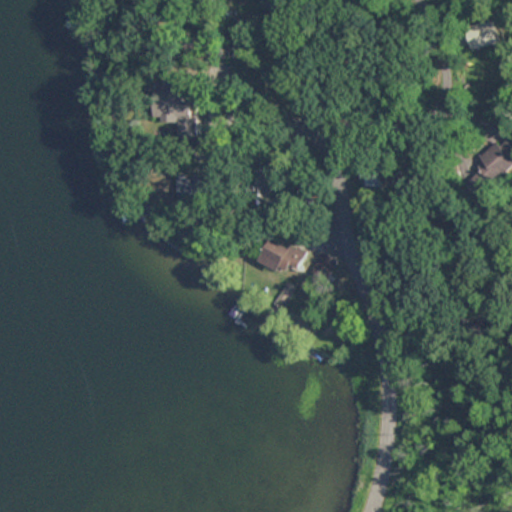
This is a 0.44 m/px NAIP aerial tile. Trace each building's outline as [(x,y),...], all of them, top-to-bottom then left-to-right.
[(480,157),(488,168),(473,178),(482,190),(511,170),(511,166),(510,164),(511,162),(511,140),(510,137),(480,157)] [(277,168),(250,168),(250,188),(277,188),(277,168)] [(194,173),(178,180),(184,197),(200,191),(194,173)] [(307,254),(270,236),(260,258),(297,275),(307,254)] [(313,268),(326,280),(340,265),(327,252),(313,268)]
